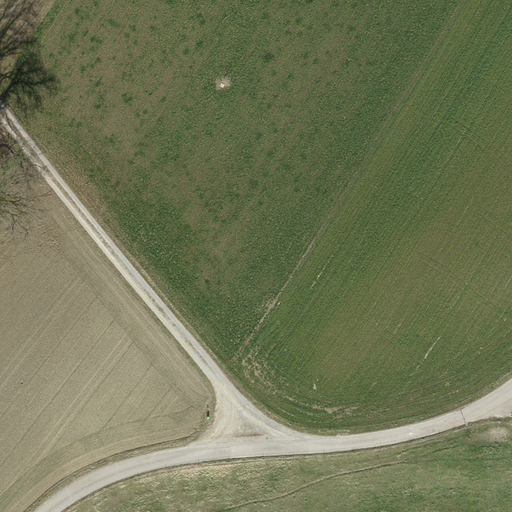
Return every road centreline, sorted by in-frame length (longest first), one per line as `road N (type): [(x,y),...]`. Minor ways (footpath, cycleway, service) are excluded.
road 1 (unclassified): [(511,395),(435,429),(176,455),(114,471),(48,511)]
road 2 (track): [(241,445),(225,386),(0,109)]
